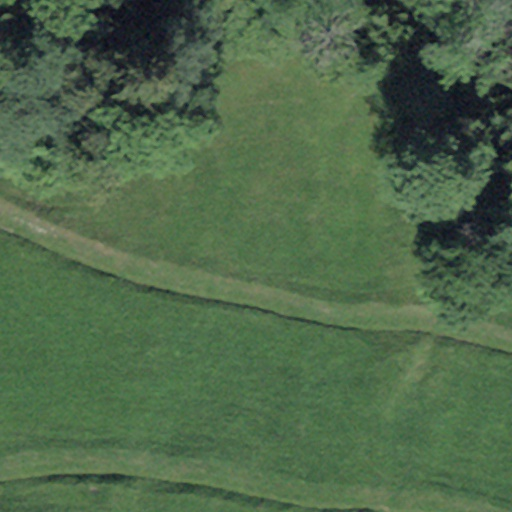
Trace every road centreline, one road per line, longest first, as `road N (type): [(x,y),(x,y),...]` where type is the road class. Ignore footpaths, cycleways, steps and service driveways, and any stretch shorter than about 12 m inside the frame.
road 1 (track): [(511,340),(436,318),(348,318),(189,281),(75,249),(0,211)]
road 2 (track): [(459,511),(102,459),(0,470)]
